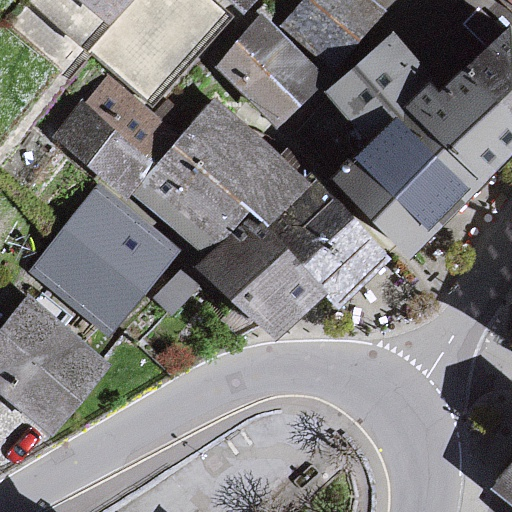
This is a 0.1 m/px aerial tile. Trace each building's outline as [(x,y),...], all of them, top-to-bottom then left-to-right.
[(87,0),(112,21),(129,0),(87,0)] [(226,19),(203,0),(142,0),(89,59),(145,103),(226,19)] [(380,15),(363,0),(310,0),(289,24),(333,65),(380,15)] [(320,81),(264,23),(222,64),(278,122),(320,81)] [(489,172),(511,148),(511,28),(442,98),(433,89),(390,45),(334,96),(378,144),(342,180),(411,249),(439,221),(479,181),(489,172)] [(152,123),(109,84),(63,133),(122,188),(185,120),(169,105),(152,123)] [(209,252),(248,209),(257,217),(208,269),(277,334),(326,284),(343,300),(387,255),(318,187),(225,102),(142,192),(209,252)] [(174,250),(102,192),(38,270),(96,318),(109,329),(160,267),(174,250)] [(104,366),(28,303),(0,336),(0,381),(54,427),(104,366)] [(511,468),(498,486),(511,497),(511,468)]
